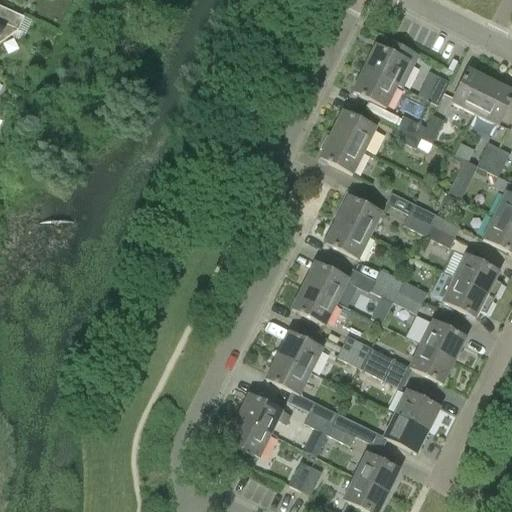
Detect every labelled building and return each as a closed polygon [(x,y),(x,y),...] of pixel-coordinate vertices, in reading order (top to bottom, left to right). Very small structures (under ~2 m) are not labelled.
[(0,45),(18,33),(24,19),(0,8),(0,45)] [(382,39),(377,49),(375,48),(364,72),(396,88),(403,92),(420,58),(382,39)] [(352,95),(385,111),(396,88),(364,72),(352,95)] [(467,73),(451,105),(474,117),(491,84),(467,73)] [(426,102),(437,108),(448,85),(438,80),(426,102)] [(497,129),(511,98),(511,94),(491,84),(474,117),(497,129)] [(375,131),(342,114),(331,137),(364,154),(375,131)] [(431,147),(443,124),(432,118),(425,130),(420,141),(421,142),(431,147)] [(425,130),(403,119),(397,130),(420,141),(425,130)] [(415,152),(421,142),(420,141),(397,130),(392,140),(415,152)] [(319,161),(352,177),(364,154),(331,137),(330,139),(326,137),(320,151),(323,152),(319,161)] [(488,146),(476,169),(487,175),(499,151),(488,146)] [(497,180),(509,157),(499,151),(487,175),(497,180)] [(446,193),(461,200),(477,167),(462,160),(446,193)] [(511,198),(505,195),(493,218),(511,227),(511,198)] [(380,216),(347,199),(343,207),(339,205),(333,218),(337,220),(335,222),(369,239),(380,216)] [(431,229),(436,218),(413,207),(408,217),(431,229)] [(408,218),(402,228),(425,240),(431,229),(408,217),(408,218)] [(436,218),(431,229),(454,240),(460,230),(436,218)] [(481,242),(511,257),(511,227),(493,218),(481,242)] [(324,246),(357,262),(369,239),(335,222),(324,246)] [(454,240),(431,229),(425,240),(449,252),(454,240)] [(497,275),(465,259),(453,281),(493,302),(501,287),(493,282),(497,275)] [(347,282),(314,265),(302,288),(335,305),(347,282)] [(398,295),(403,284),(380,273),(375,283),(398,295)] [(442,305),(474,321),(478,313),(486,316),(493,302),(453,281),(442,305)] [(398,295),(375,283),(369,294),(392,306),(398,295)] [(403,284),(398,295),(421,306),(426,296),(403,284)] [(291,311),(323,328),(335,305),(302,288),(291,311)] [(398,295),(392,306),(416,318),(421,306),(398,295)] [(379,300),(369,320),(382,327),(392,306),(379,300)] [(465,341),(432,324),(420,347),(453,364),(465,341)] [(320,351),(288,335),(276,358),(308,374),(320,351)] [(365,361),(370,350),(347,339),(342,349),(365,361)] [(409,371),(442,387),(453,364),(420,347),(409,371)] [(365,361),(342,349),(336,360),(359,372),(365,361)] [(370,350),(365,361),(387,372),(393,362),(370,350)] [(265,381),(297,397),(308,374),(276,358),(265,381)] [(365,361),(359,372),(382,383),(387,372),(365,361)] [(439,410),(406,394),(394,417),(427,434),(439,410)] [(291,419),(248,397),(236,421),(269,437),(276,424),(286,428),(291,419)] [(332,427),(337,417),(314,405),(309,415),(332,427)] [(332,427),(309,415),(303,427),(326,438),(332,427)] [(337,417),(332,427),(355,439),(361,428),(337,417)] [(383,440),(416,457),(427,434),(394,417),(383,440)] [(225,444),(258,460),(269,437),(236,421),(225,444)] [(332,427),(326,438),(350,450),(355,439),(332,427)] [(399,473),(366,456),(354,480),(387,496),(399,473)] [(300,465),(288,488),(299,493),(310,470),(300,465)] [(309,499),(321,475),(310,470),(299,493),(309,499)] [(343,503),(360,511),(379,511),(387,496),(354,480),(343,503)]
